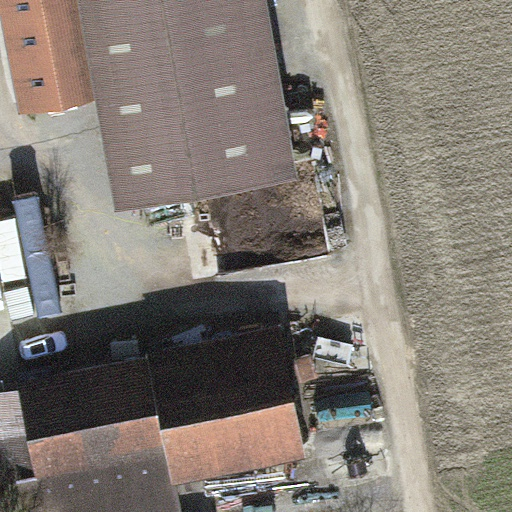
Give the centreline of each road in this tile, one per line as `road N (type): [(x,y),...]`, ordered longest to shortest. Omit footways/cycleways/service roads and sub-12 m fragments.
road 1 (track): [(411,511),(312,0)]
road 2 (unknown): [(0,29),(96,316)]
